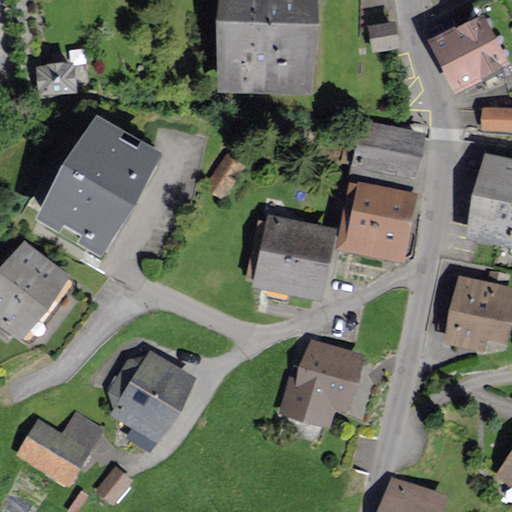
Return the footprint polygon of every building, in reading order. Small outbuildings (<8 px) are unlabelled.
[(315,0),(219,0),(215,90),(312,94),(315,0)] [(511,58),(511,57),(487,9),(430,39),(456,88),(511,58)] [(397,20),(369,24),(373,51),(401,47),(397,20)] [(84,59),(38,61),(40,91),(85,89),(84,59)] [(511,107),(481,107),(481,130),(511,130),(511,107)] [(158,153),(99,118),(43,213),(102,248),(158,153)] [(417,179),(427,136),(364,122),(354,165),(417,179)] [(511,245),(511,158),(483,152),(466,237),(511,245)] [(419,191),(351,178),(338,246),(405,260),(419,191)] [(318,296),(332,229),(271,217),(258,284),(318,296)] [(66,278),(25,247),(0,279),(0,318),(22,335),(66,278)] [(511,319),(511,288),(458,278),(444,347),(483,354),(485,342),(507,346),(511,319)] [(360,354),(313,342),(303,380),(291,377),(282,411),(329,424),(333,406),(345,409),(360,354)] [(193,379),(150,354),(117,413),(159,437),(193,379)] [(98,432),(75,418),(64,437),(38,422),(19,454),(68,483),(87,450),(98,432)] [(511,449),(495,477),(511,487),(511,449)] [(132,481),(116,468),(98,491),(114,504),(132,481)] [(438,511),(444,496),(395,481),(384,511),(438,511)]
